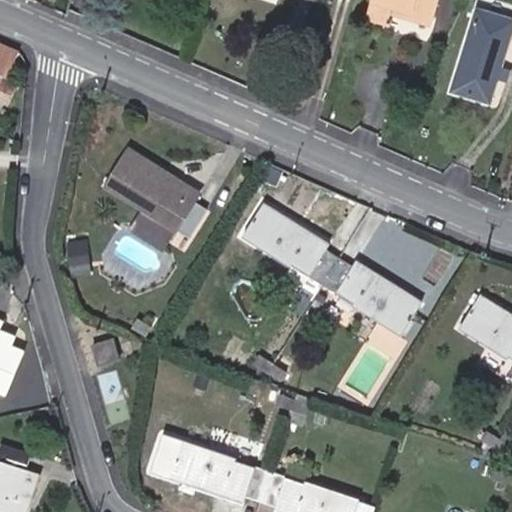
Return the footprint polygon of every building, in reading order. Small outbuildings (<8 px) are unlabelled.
[(391,12),(430,23),(436,0),(375,0),(368,27),(386,33),(388,23),(391,12)] [(511,25),(511,19),(479,10),(455,88),(490,99),(496,78),(499,68),(511,25)] [(427,34),(430,23),(391,12),(388,23),(427,34)] [(0,87),(19,48),(0,40),(0,87)] [(506,81),(509,71),(499,68),(496,78),(506,81)] [(131,149),(109,185),(190,234),(207,207),(193,199),(197,190),(131,149)] [(245,233),(325,283),(341,257),(328,249),(332,243),(266,202),(245,233)] [(87,244),(68,246),(72,276),(90,274),(87,244)] [(341,257),(325,283),(402,331),(422,300),(356,258),(352,264),(341,257)] [(511,355),(511,310),(483,293),(462,325),(511,355)] [(157,324),(141,314),(133,327),(149,337),(157,324)] [(0,380),(13,386),(25,359),(5,350),(11,336),(0,330),(0,322),(1,319),(0,318),(0,380)] [(98,360),(119,354),(114,338),(93,344),(98,360)] [(253,363),(268,373),(275,362),(260,353),(253,363)] [(288,371),(275,362),(268,373),(281,382),(288,371)] [(210,378),(197,373),(193,384),(206,389),(210,378)] [(45,382),(18,388),(22,407),(49,401),(45,382)] [(293,409),(296,398),(281,394),(281,396),(265,391),(262,403),(276,407),(277,404),(293,409)] [(310,403),(296,398),(293,409),(289,421),(302,425),(310,403)] [(35,415),(16,420),(18,427),(37,423),(35,415)] [(499,438),(505,429),(497,423),(491,433),(499,438)] [(511,438),(511,433),(505,429),(499,438),(508,444),(511,438)] [(493,448),(499,438),(491,433),(487,430),(481,440),(493,448)] [(263,498),(273,469),(166,434),(155,470),(244,499),(246,493),(263,498)] [(511,447),(508,444),(499,438),(493,448),(507,457),(511,449),(511,447)] [(33,453),(3,443),(0,451),(0,511),(24,511),(30,496),(32,496),(40,473),(28,469),(33,453)] [(507,483),(510,472),(497,467),(494,478),(507,483)] [(354,511),(359,498),(273,469),(263,498),(277,503),(275,510),(281,511),(354,511)]
